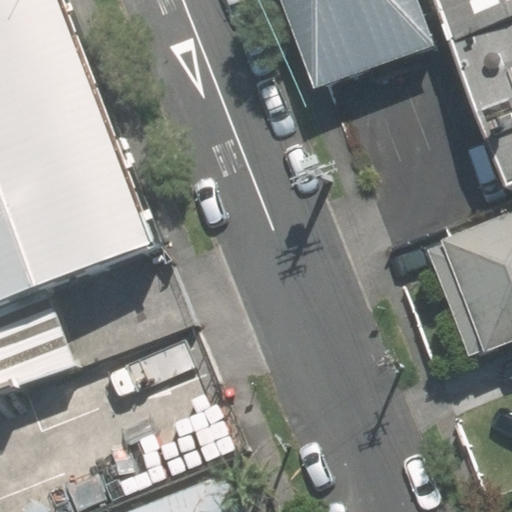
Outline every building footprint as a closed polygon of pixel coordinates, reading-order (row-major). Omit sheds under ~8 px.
[(0,0),(0,311),(176,243),(73,0),(0,0)] [(301,0),(341,93),(456,49),(435,0),(301,0)] [(511,0),(464,0),(511,124),(511,0)] [(511,344),(511,231),(444,256),(479,356),(511,344)] [(134,511),(250,511),(238,474),(134,508),(134,511)]
